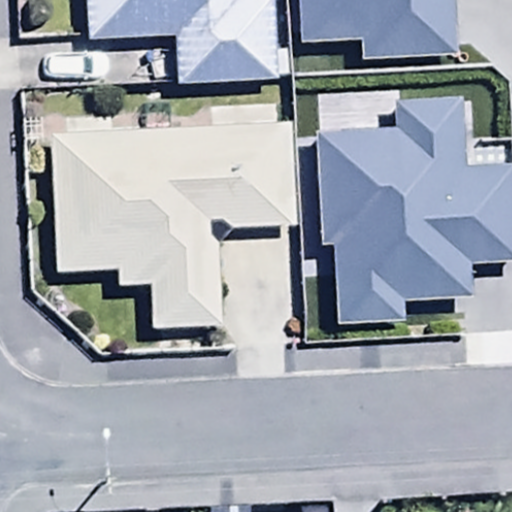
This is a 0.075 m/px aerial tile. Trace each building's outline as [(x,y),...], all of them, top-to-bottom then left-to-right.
[(171,54),(172,101),(273,99),(271,10),(234,11),(234,0),(83,0),(85,57),(171,54)] [(282,0),(285,48),(332,45),(361,11),(360,0),(282,0)] [(345,43),(354,251),(419,248),(418,234),(485,231),(476,37),(345,43)] [(289,239),(285,140),(45,148),(50,289),(111,286),(111,303),(146,301),(148,342),(215,339),(211,241),(289,239)] [(291,150),(298,241),(345,238),(339,147),(291,150)]
